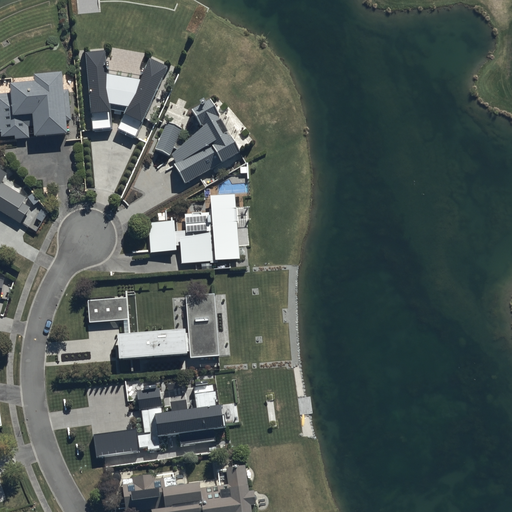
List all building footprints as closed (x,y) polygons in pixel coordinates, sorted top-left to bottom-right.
[(124,117),(117,131),(134,139),(166,69),(149,62),(142,77),(107,71),(105,54),(85,56),(93,131),(112,129),(111,114),(124,117)] [(0,131),(1,138),(14,138),(15,140),(29,139),(28,128),(33,128),(34,138),(68,136),(62,75),(34,78),(34,79),(24,80),(24,85),(9,86),(10,95),(0,95),(0,131)] [(166,124),(155,151),(170,157),(174,148),(178,151),(172,156),(176,165),(174,166),(185,184),(239,153),(209,102),(204,105),(203,103),(190,110),(202,130),(183,146),(176,142),(181,130),(166,124)] [(0,212),(19,225),(29,209),(23,205),(26,200),(2,184),(7,175),(0,170),(0,212)] [(148,224),(150,253),(176,253),(176,247),(181,247),(181,264),(239,261),(236,195),(210,197),(211,212),(208,212),(208,214),(184,215),(185,233),(176,233),(175,222),(168,222),(167,214),(158,215),(158,223),(148,224)] [(187,355),(185,330),(130,334),(129,325),(129,318),(127,296),(87,299),(89,322),(123,319),(124,333),(117,333),(119,359),(187,355)] [(186,298),(190,359),(219,358),(214,296),(186,298)] [(137,430),(132,431),(93,436),(96,458),(141,453),(141,448),(147,447),(148,450),(161,449),(159,438),(179,435),(181,447),(217,442),(215,431),(226,430),(223,407),(215,408),(215,403),(217,403),(216,393),(214,393),(213,385),(208,385),(208,384),(192,386),(196,410),(163,414),(159,387),(144,389),(144,391),(136,392),(140,412),(141,411),(145,434),(138,435),(137,430)] [(246,466),(225,469),(228,485),(199,489),(199,484),(177,487),(176,477),(154,479),(154,477),(122,480),(125,511),(141,511),(153,511),(152,511),(251,511),(251,509),(255,508),(254,493),(249,493),(246,466)]
